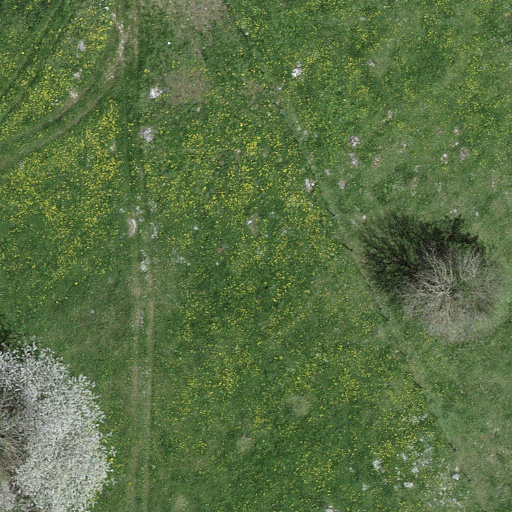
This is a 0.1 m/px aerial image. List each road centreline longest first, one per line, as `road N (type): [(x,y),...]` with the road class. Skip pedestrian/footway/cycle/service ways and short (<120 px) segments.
road 1 (track): [(125,0),(144,74),(132,511)]
road 2 (track): [(144,74),(0,153)]
